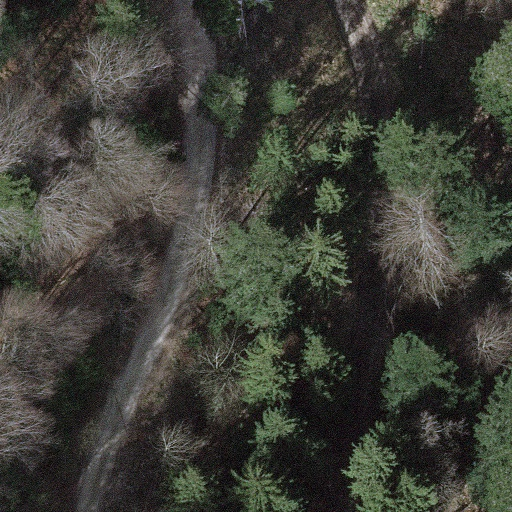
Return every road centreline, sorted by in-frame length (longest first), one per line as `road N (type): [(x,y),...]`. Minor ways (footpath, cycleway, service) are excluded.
road 1 (unclassified): [(198,0),(204,161),(186,258),(117,417),(91,511)]
road 2 (track): [(341,0),(368,124),(378,359),(372,511)]
